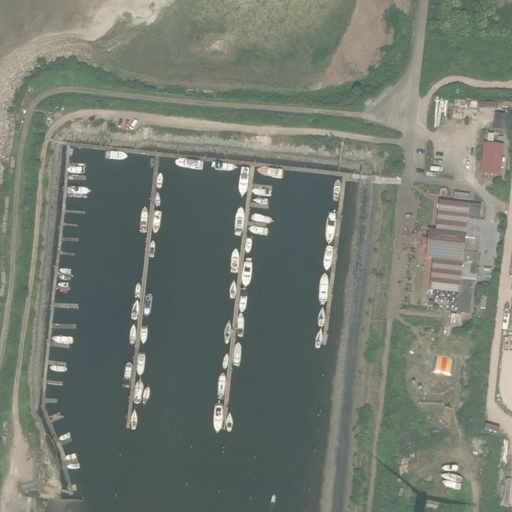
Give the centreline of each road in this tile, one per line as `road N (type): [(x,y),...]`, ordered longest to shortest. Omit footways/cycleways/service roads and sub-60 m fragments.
road 1 (track): [(9,511),(20,457),(15,381),(51,130),(81,115),(113,116),(406,144)]
road 2 (track): [(0,331),(22,138),(30,113),(58,89),(379,114),(400,104)]
